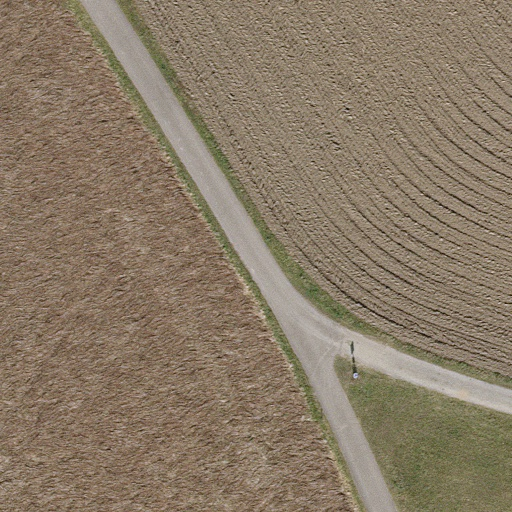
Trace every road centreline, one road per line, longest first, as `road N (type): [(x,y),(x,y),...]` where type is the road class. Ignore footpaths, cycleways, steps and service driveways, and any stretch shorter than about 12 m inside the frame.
road 1 (track): [(384,511),(306,337),(96,0)]
road 2 (track): [(511,404),(306,337)]
